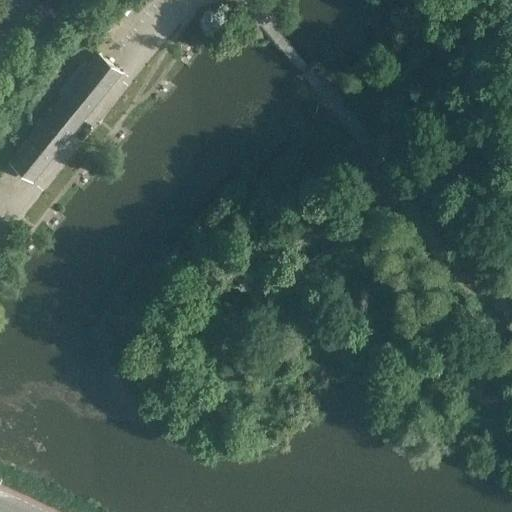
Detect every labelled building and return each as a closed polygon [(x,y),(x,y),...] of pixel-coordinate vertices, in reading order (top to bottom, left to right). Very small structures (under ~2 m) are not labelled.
[(120,69),(99,52),(93,60),(87,56),(59,90),(65,95),(11,161),(31,178),(120,69)] [(511,126),(511,127),(511,126),(511,130),(495,141),(500,149),(476,164),(482,155),(475,150),(464,164),(458,171),(453,177),(430,190),(432,193),(452,186),(456,189),(460,191),(464,192),(468,193),(472,193),(476,193),(480,193),(484,192),(489,191),(492,189),(511,177),(511,126)] [(386,218),(275,284),(261,315),(265,317),(282,299),(293,292),(308,315),(322,307),(326,313),(359,292),(356,286),(370,278),(356,255),(366,249),(388,221),(386,218)] [(418,359),(421,360),(427,355),(430,346),(433,336),(431,329),(428,329),(426,335),(424,335),(423,337),(425,338),(424,343),(422,342),(421,344),(423,345),(421,350),(420,349),(419,351),(421,352),(418,359)] [(511,354),(507,358),(492,389),(496,391),(511,374),(511,354)]
